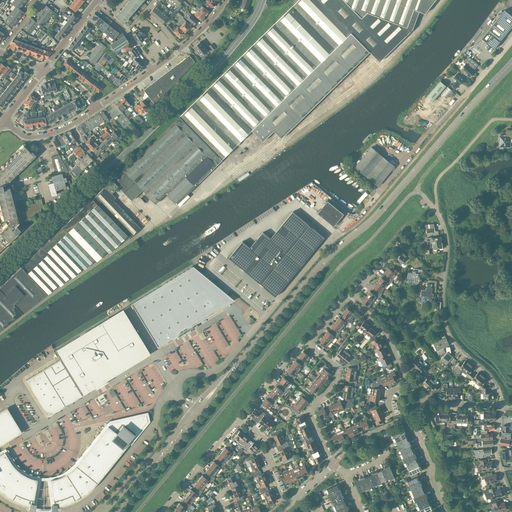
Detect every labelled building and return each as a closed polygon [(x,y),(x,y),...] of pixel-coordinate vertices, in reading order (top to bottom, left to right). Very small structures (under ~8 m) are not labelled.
[(282,138),(370,52),(380,62),(412,29),(419,11),(425,13),(435,0),(299,0),(124,171),(123,170),(0,288),(0,330),(51,291),(52,292),(60,286),(70,276),(72,278),(82,268),(84,270),(94,260),(96,262),(106,252),(108,253),(127,236),(130,239),(140,228),(114,201),(116,199),(111,193),(119,186),(132,200),(143,190),(156,204),(167,193),(177,204),(252,130),(263,141),(274,130),(282,138)] [(18,0),(14,0),(12,3),(24,12),(20,9),(24,4),(18,0)] [(132,13),(136,8),(128,0),(126,2),(128,3),(125,6),(132,13)] [(216,2),(214,1),(212,0),(202,0),(201,1),(205,4),(204,6),(208,10),(211,7),(212,8),(215,4),(215,3),(216,2)] [(243,0),(242,7),(247,8),(250,0),(243,0)] [(79,7),(73,2),(69,6),(75,11),(79,7)] [(24,12),(12,3),(16,6),(12,11),(20,17),(24,12)] [(154,17),(159,10),(157,8),(159,5),(157,4),(151,10),(150,13),(154,17)] [(54,12),(46,6),(42,11),(50,17),(54,12)] [(132,13),(125,6),(121,11),(120,9),(119,10),(127,18),(132,13)] [(209,12),(206,10),(202,6),(200,8),(197,6),(195,8),(205,16),(209,12)] [(205,16),(195,8),(194,9),(196,12),(194,15),(198,19),(201,21),(205,16)] [(127,18),(119,10),(118,12),(119,13),(116,16),(115,16),(123,23),(127,18)] [(158,20),(165,11),(164,10),(162,12),(159,10),(154,17),(158,20)] [(481,39),(494,49),(511,26),(511,16),(505,10),(481,39)] [(20,17),(12,11),(8,16),(16,22),(20,17)] [(50,17),(42,11),(38,16),(46,22),(50,17)] [(167,13),(165,11),(158,20),(162,24),(168,17),(165,15),(167,13)] [(186,18),(193,24),(197,20),(191,14),(190,14),(187,11),(184,13),(188,17),(186,18)] [(78,17),(76,16),(73,13),(68,19),(74,23),(76,20),(78,17)] [(94,24),(99,17),(95,14),(95,13),(89,20),(90,21),(94,24)] [(16,22),(8,16),(4,21),(5,22),(12,28),(16,22)] [(46,22),(38,16),(34,20),(30,17),(30,18),(42,27),(46,22)] [(99,28),(105,21),(99,17),(94,24),(99,28)] [(42,27),(30,18),(29,19),(26,22),(34,29),(38,24),(42,27)] [(71,26),(74,23),(68,19),(64,25),(69,29),(71,26)] [(104,32),(109,24),(105,21),(99,28),(104,32)] [(178,25),(184,32),(190,26),(185,21),(183,23),(181,22),(178,25)] [(34,29),(26,22),(26,24),(22,28),(30,34),(34,29)] [(82,30),(87,33),(88,32),(91,27),(87,24),(85,27),(84,26),(82,30)] [(109,36),(114,28),(109,24),(104,32),(109,36)] [(66,31),(69,29),(64,25),(59,31),(64,35),(67,32),(66,31)] [(168,25),(167,26),(165,27),(174,37),(177,35),(179,37),(184,33),(177,25),(175,27),(174,26),(172,29),(168,25)] [(114,39),(119,32),(114,28),(109,36),(114,39)] [(82,39),(87,33),(82,30),(79,33),(77,36),(82,39)] [(141,35),(143,34),(139,30),(137,31),(136,30),(133,32),(134,33),(133,34),(139,44),(142,43),(140,41),(143,38),(141,35)] [(62,38),(64,35),(59,31),(54,37),(59,41),(61,38),(62,38)] [(113,43),(124,35),(123,33),(120,31),(119,32),(114,39),(112,42),(113,43)] [(115,51),(129,43),(124,35),(113,43),(111,44),(115,51)] [(77,45),(82,39),(77,36),(75,38),(72,41),(77,45)] [(21,51),(25,39),(23,38),(21,42),(19,41),(15,50),(16,50),(21,51)] [(15,50),(19,41),(14,39),(10,43),(11,44),(10,47),(12,48),(11,49),(15,50)] [(95,64),(107,47),(98,40),(95,43),(98,45),(90,55),(88,53),(85,56),(95,64)] [(77,45),(72,41),(70,44),(70,45),(68,48),(73,51),(76,47),(77,45)] [(210,41),(208,43),(211,46),(209,48),(212,51),(216,48),(213,44),(210,41)] [(30,55),(35,43),(32,42),(31,45),(29,44),(26,53),(30,55)] [(200,42),(197,44),(203,53),(207,50),(200,42)] [(125,52),(131,48),(132,47),(129,43),(115,51),(115,52),(117,53),(123,49),(125,52)] [(203,53),(197,44),(193,47),(200,56),(203,53)] [(39,58),(43,46),(42,45),(41,49),(38,48),(35,57),(39,58)] [(45,59),(51,52),(43,50),(45,46),(43,46),(39,58),(40,58),(39,59),(44,61),(44,59),(45,59)] [(134,50),(133,48),(129,51),(134,58),(138,56),(134,50)] [(102,57),(111,64),(114,59),(106,53),(102,57)] [(195,62),(189,55),(143,90),(148,96),(144,99),(150,106),(154,103),(154,104),(195,62)] [(69,69),(73,63),(67,58),(63,64),(66,66),(65,67),(69,69)] [(133,60),(130,64),(137,69),(139,70),(143,65),(135,59),(133,61),(133,60)] [(475,67),(466,59),(463,62),(465,64),(464,66),(463,66),(463,67),(460,70),(469,77),(475,71),(473,69),(475,67)] [(75,73),(79,68),(73,63),(69,69),(72,72),(72,71),(75,73)] [(137,69),(130,64),(129,63),(128,65),(127,64),(125,67),(132,73),(133,74),(137,69)] [(5,76),(11,68),(7,65),(6,67),(2,73),(3,74),(1,77),(3,79),(5,76)] [(132,73),(125,67),(124,67),(123,68),(122,68),(119,71),(126,76),(128,78),(132,73)] [(80,79),(85,73),(79,68),(75,73),(77,75),(77,76),(80,79)] [(26,72),(25,71),(24,73),(20,69),(17,73),(17,74),(24,79),(29,74),(28,74),(28,73),(26,71),(26,72)] [(126,76),(119,71),(119,70),(117,72),(116,71),(114,75),(121,80),(122,81),(125,78),(126,76)] [(24,79),(17,74),(16,76),(13,73),(12,75),(22,83),(24,79)] [(87,83),(91,77),(85,73),(80,79),(84,81),(87,83)] [(121,80),(114,75),(112,73),(108,78),(117,85),(121,80)] [(450,85),(455,89),(459,84),(459,85),(464,80),(457,74),(452,79),(454,80),(450,85)] [(12,75),(10,77),(13,79),(12,81),(19,86),(22,83),(12,75)] [(92,88),(97,82),(91,77),(87,83),(89,85),(92,88)] [(19,86),(12,81),(11,83),(8,80),(7,80),(6,82),(16,90),(19,86)] [(446,87),(446,86),(440,81),(427,96),(433,101),(446,87)] [(6,82),(5,84),(8,86),(7,88),(13,93),(16,90),(6,82)] [(48,83),(50,92),(54,90),(54,93),(57,92),(54,83),(52,84),(52,82),(51,82),(50,82),(49,82),(48,83)] [(103,87),(97,82),(92,88),(95,90),(96,90),(98,92),(103,87)] [(50,92),(48,83),(47,83),(46,83),(45,83),(44,84),(43,84),(44,86),(41,87),(44,96),(46,95),(46,93),(50,92)] [(13,93),(7,88),(5,90),(2,87),(1,89),(11,97),(13,93)] [(452,91),(447,87),(446,87),(441,94),(446,98),(452,91)] [(1,89),(0,89),(0,91),(2,93),(1,95),(8,100),(11,97),(1,89)] [(36,98),(31,95),(31,94),(27,98),(35,104),(36,103),(34,101),(36,98)] [(131,105),(123,97),(120,99),(121,100),(120,100),(127,109),(131,105)] [(35,104),(27,98),(24,103),(29,107),(32,104),(33,106),(35,104)] [(76,98),(71,102),(75,110),(81,106),(76,98)] [(75,110),(71,102),(68,103),(66,100),(64,101),(70,112),(75,110)] [(133,116),(127,109),(120,100),(118,102),(118,101),(114,103),(128,119),(133,116)] [(70,112),(64,101),(62,102),(64,106),(61,107),(66,115),(70,112)] [(135,105),(133,107),(135,109),(136,111),(137,110),(138,111),(141,114),(144,111),(144,112),(146,110),(148,108),(142,101),(136,107),(135,105)] [(128,119),(114,103),(113,103),(114,103),(106,109),(113,118),(115,121),(116,120),(123,129),(131,123),(128,119)] [(66,115),(61,107),(59,108),(57,105),(55,106),(61,118),(66,115)] [(61,118),(55,106),(53,107),(54,111),(52,112),(57,120),(61,118)] [(113,118),(106,109),(106,108),(105,109),(106,109),(105,109),(104,110),(103,111),(109,119),(109,120),(110,120),(112,119),(112,118),(113,118)] [(109,119),(103,111),(102,111),(101,111),(99,113),(105,121),(109,119)] [(57,120),(52,112),(46,116),(51,124),(57,120)] [(105,121),(99,113),(95,115),(95,116),(95,117),(99,124),(105,121)] [(99,124),(95,117),(94,118),(93,116),(89,119),(94,127),(99,124)] [(94,127),(89,119),(85,121),(86,123),(85,123),(90,130),(94,127)] [(90,130),(85,123),(84,124),(83,122),(80,125),(85,133),(90,130)] [(85,133),(80,125),(76,127),(76,129),(82,139),(83,140),(84,142),(86,141),(83,135),(85,133)] [(500,136),(499,146),(510,147),(510,137),(511,136),(511,130),(507,130),(506,136),(500,136)] [(70,131),(69,131),(66,133),(73,144),(77,142),(70,131)] [(114,131),(108,136),(112,141),(118,136),(114,131)] [(73,144),(66,133),(65,133),(64,133),(63,134),(61,136),(65,144),(68,148),(71,147),(73,150),(75,148),(73,144)] [(65,144),(61,136),(60,135),(59,135),(58,136),(56,138),(60,146),(61,146),(65,144)] [(107,146),(112,141),(108,136),(103,141),(107,146)] [(56,138),(55,137),(54,137),(53,138),(53,139),(50,140),(52,143),(55,149),(60,146),(56,138)] [(89,147),(95,141),(91,137),(85,143),(89,147)] [(98,145),(95,141),(89,147),(92,150),(98,145)] [(107,146),(103,141),(98,146),(102,150),(107,146)] [(72,158),(82,148),(79,145),(72,152),(74,154),(73,154),(70,156),(72,158)] [(4,184),(31,158),(34,155),(25,146),(0,170),(0,204),(5,227),(0,231),(0,248),(20,230),(15,224),(17,222),(9,188),(3,189),(2,184),(4,184)] [(97,155),(102,150),(98,146),(93,151),(97,155)] [(371,147),(355,167),(379,186),(395,166),(371,147)] [(78,157),(84,152),(85,151),(82,148),(72,158),(73,159),(76,157),(75,156),(76,156),(78,157)] [(93,160),(87,154),(86,154),(85,155),(85,154),(84,153),(82,155),(84,157),(89,163),(92,160),(93,160)] [(59,155),(51,157),(56,175),(51,176),(54,185),(64,182),(67,181),(65,174),(69,171),(59,155)] [(84,157),(82,159),(80,161),(86,167),(89,163),(84,157)] [(80,161),(78,162),(76,164),(82,170),(86,167),(80,161)] [(82,170),(76,164),(73,168),(78,174),(82,170)] [(78,174),(73,168),(69,171),(75,177),(78,174)] [(66,187),(64,182),(54,185),(48,186),(51,196),(57,194),(56,190),(66,187)] [(43,208),(42,201),(41,199),(35,200),(36,203),(30,204),(30,207),(25,209),(25,212),(20,213),(22,222),(31,220),(30,217),(36,215),(35,213),(41,211),(40,208),(43,208)] [(343,214),(328,201),(318,213),(334,226),(343,214)] [(276,296),(324,237),(293,211),(271,238),(263,232),(250,248),(242,241),(229,257),(276,296)] [(406,265),(411,257),(408,255),(407,256),(401,250),(396,255),(399,257),(397,259),(402,263),(403,262),(406,265)] [(415,262),(419,265),(421,263),(416,256),(410,263),(413,265),(415,262)] [(191,267),(131,303),(157,346),(157,347),(171,339),(172,341),(190,330),(193,328),(192,326),(234,300),(229,296),(202,274),(193,266),(191,267)] [(392,279),(396,274),(397,275),(399,273),(393,268),(391,270),(389,268),(387,271),(386,271),(385,273),(388,276),(386,278),(391,282),(393,280),(392,279)] [(414,283),(418,283),(418,282),(421,282),(422,269),(415,268),(415,271),(412,270),(411,272),(407,272),(407,278),(414,279),(414,283)] [(391,282),(386,278),(385,280),(381,277),(379,279),(380,280),(378,282),(385,288),(389,284),(391,282)] [(427,280),(427,288),(426,288),(426,290),(422,289),(421,296),(422,297),(422,298),(423,298),(424,298),(425,297),(425,296),(428,296),(428,300),(432,301),(432,300),(435,300),(436,287),(435,287),(436,281),(427,280)] [(381,293),(385,288),(378,282),(375,285),(373,287),(377,290),(375,292),(380,296),(382,294),(381,293)] [(382,298),(380,296),(375,292),(373,294),(370,291),(368,293),(368,294),(366,296),(373,302),(376,305),(380,300),(382,298)] [(370,307),(373,302),(366,296),(364,299),(363,299),(362,301),(364,302),(362,305),(368,310),(370,307)] [(138,334),(123,307),(109,317),(118,332),(138,334)] [(346,315),(344,317),(349,322),(351,323),(353,320),(352,319),(356,315),(347,308),(345,311),(344,310),(343,312),(346,315)] [(150,354),(149,352),(138,334),(118,332),(109,317),(69,341),(55,350),(60,359),(57,361),(79,397),(150,354)] [(338,319),(336,322),(343,328),(346,323),(347,324),(349,322),(344,317),(342,320),(339,317),(337,319),(338,319)] [(339,332),(343,328),(336,322),(333,325),(333,324),(331,326),(333,328),(332,330),(333,331),(338,335),(340,333),(339,332)] [(348,327),(352,331),(356,326),(351,322),(348,327)] [(362,324),(360,322),(356,327),(358,329),(359,328),(363,332),(367,328),(369,326),(364,322),(362,324)] [(374,334),(376,332),(371,328),(369,330),(367,328),(363,332),(363,333),(365,335),(366,334),(371,338),(370,339),(371,340),(374,339),(376,336),(374,334)] [(336,338),(338,335),(333,331),(332,330),(330,332),(328,331),(326,333),(324,336),(331,342),(335,337),(336,338)] [(331,342),(324,336),(322,339),(321,338),(320,340),(323,343),(321,345),(326,349),(328,347),(327,346),(331,342)] [(453,357),(450,354),(449,354),(450,353),(449,352),(449,351),(449,350),(449,349),(448,347),(447,346),(449,345),(446,337),(440,340),(437,338),(433,343),(437,351),(438,350),(439,354),(439,355),(442,353),(443,356),(440,359),(446,365),(447,364),(453,357)] [(378,341),(377,339),(371,341),(372,344),(373,344),(375,349),(380,347),(381,347),(383,346),(380,340),(378,341)] [(342,359),(348,352),(343,348),(344,347),(341,345),(337,350),(340,352),(337,355),(339,357),(342,359)] [(382,350),(381,347),(380,347),(375,349),(374,349),(376,353),(377,352),(379,357),(379,358),(384,355),(387,354),(384,349),(382,350)] [(302,359),(300,361),(306,365),(308,363),(307,362),(311,357),(303,351),(301,354),(299,356),(302,359)] [(352,355),(348,352),(342,359),(345,361),(344,362),(346,363),(349,360),(353,363),(359,361),(355,358),(356,357),(353,355),(352,355)] [(385,358),(384,355),(379,358),(379,357),(378,358),(379,361),(380,361),(383,366),(390,363),(388,357),(385,358)] [(415,369),(422,363),(424,360),(422,355),(419,358),(417,355),(412,360),(414,362),(411,365),(415,369)] [(448,366),(447,364),(446,365),(440,359),(438,362),(444,370),(448,366)] [(304,367),(306,365),(300,361),(299,363),(295,360),(294,362),(294,363),(292,365),(299,371),(303,367),(304,367)] [(57,361),(45,369),(67,405),(79,397),(57,361)] [(359,366),(358,366),(359,361),(353,363),(352,368),(348,367),(347,370),(348,370),(347,373),(356,375),(357,369),(359,369),(359,366)] [(463,372),(470,364),(465,361),(462,364),(460,362),(453,369),(458,373),(461,370),(463,372)] [(427,365),(426,367),(422,363),(415,369),(419,374),(422,371),(424,373),(429,368),(427,365)] [(474,368),(470,364),(463,372),(467,375),(466,377),(468,379),(473,373),(471,371),(474,368)] [(295,376),(299,371),(292,365),(290,368),(289,368),(287,370),(291,372),(289,375),(294,379),(296,377),(295,376)] [(323,368),(320,373),(327,379),(329,376),(330,376),(331,374),(328,371),(330,369),(325,365),(323,368)] [(67,405),(45,369),(26,380),(29,385),(32,383),(36,389),(33,391),(32,391),(48,416),(67,405)] [(397,377),(394,371),(391,372),(391,373),(386,375),(389,383),(395,380),(394,378),(397,377)] [(476,383),(482,376),(478,372),(475,375),(473,373),(468,379),(471,381),(472,380),(476,383)] [(327,379),(320,373),(316,377),(323,383),(327,379)] [(355,381),(356,375),(347,373),(347,377),(346,377),(346,379),(350,380),(349,383),(356,384),(357,381),(355,381)] [(426,387),(433,381),(431,379),(432,377),(428,373),(423,378),(425,380),(422,383),(426,387)] [(389,383),(386,375),(386,374),(380,377),(377,378),(377,379),(374,381),(379,385),(382,383),(383,385),(389,383)] [(487,380),(482,376),(476,383),(480,387),(479,388),(481,390),(488,387),(484,383),(487,380)] [(323,383),(316,377),(312,382),(319,388),(323,383)] [(279,380),(277,382),(286,390),(288,388),(287,387),(290,383),(284,378),(280,381),(279,380)] [(378,385),(379,385),(374,381),(373,385),(372,385),(371,388),(370,394),(380,395),(381,389),(378,389),(378,385)] [(436,385),(433,381),(426,387),(429,392),(433,389),(435,391),(440,386),(438,383),(436,385)] [(286,390),(277,382),(275,385),(276,386),(273,390),(280,396),(283,392),(284,393),(286,390)] [(317,391),(319,388),(312,382),(308,387),(307,386),(305,388),(311,393),(312,390),(316,393),(318,391),(317,391)] [(356,387),(356,384),(349,383),(349,386),(345,385),(344,388),(345,388),(344,391),(353,393),(354,387),(356,387)] [(452,398),(452,388),(447,388),(447,384),(444,384),(441,390),(443,390),(443,393),(446,393),(446,398),(452,398)] [(457,388),(452,388),(452,398),(457,398),(458,394),(461,394),(461,387),(458,387),(457,388)] [(488,390),(488,387),(481,390),(481,394),(483,394),(484,399),(493,398),(493,393),(488,393),(487,390),(488,390)] [(280,396),(273,390),(270,394),(268,393),(267,395),(276,403),(278,400),(277,400),(280,396)] [(352,398),(353,393),(344,391),(344,395),(343,395),(343,397),(347,398),(346,403),(351,407),(352,402),(353,402),(354,399),(352,398)] [(301,396),(297,401),(304,406),(306,404),(307,404),(309,402),(305,399),(307,397),(302,393),(300,395),(301,396)] [(378,402),(380,395),(370,394),(369,400),(369,403),(370,403),(370,405),(375,405),(375,404),(376,401),(378,402)] [(276,403),(267,395),(264,398),(266,399),(263,403),(270,408),(273,404),(274,405),(276,403)] [(24,403),(32,415),(35,412),(27,401),(24,403)] [(304,406),(297,401),(293,405),(292,404),(290,407),(295,411),(297,409),(301,412),(302,409),(304,406)] [(347,408),(351,407),(346,403),(342,405),(340,401),(338,402),(335,403),(338,412),(344,410),(344,411),(347,409),(347,408)] [(338,412),(335,403),(331,405),(331,404),(329,405),(330,409),(328,411),(331,417),(333,415),(333,414),(338,412)] [(256,421),(263,412),(261,410),(260,411),(257,408),(258,407),(255,405),(250,411),(252,413),(251,414),(253,416),(251,418),(253,419),(256,421)] [(377,408),(375,405),(370,405),(371,407),(369,408),(371,410),(370,410),(373,416),(374,416),(382,412),(379,407),(377,408)] [(0,445),(22,432),(7,408),(0,412),(0,445)] [(331,417),(328,411),(325,412),(324,408),(321,409),(318,411),(322,419),(327,417),(328,418),(331,417)] [(263,425),(269,418),(265,415),(266,414),(263,412),(256,421),(258,423),(259,422),(263,425)] [(384,418),(382,412),(374,416),(376,421),(375,421),(377,425),(383,422),(382,419),(384,418)] [(445,422),(445,412),(439,412),(439,416),(436,416),(436,424),(442,424),(442,422),(445,422)] [(453,424),(454,417),(450,417),(451,413),(445,412),(445,422),(448,422),(448,424),(453,424)] [(462,423),(462,413),(457,413),(457,417),(454,417),(453,424),(457,424),(457,423),(462,423)] [(468,413),(462,413),(462,423),(467,423),(467,425),(471,425),(471,418),(468,418),(468,413)] [(484,420),(479,420),(479,425),(483,425),(483,424),(487,424),(487,420),(496,420),(496,413),(484,414),(484,420)] [(147,421),(146,415),(110,423),(108,425),(129,443),(147,421)] [(303,416),(295,419),(297,424),(296,424),(297,427),(308,423),(307,420),(305,421),(303,416)] [(272,421),(269,418),(263,425),(267,428),(266,430),(268,432),(276,422),(273,420),(272,421)] [(361,421),(358,422),(361,429),(363,427),(365,430),(370,428),(366,420),(362,422),(361,421)] [(358,430),(361,429),(358,422),(355,424),(356,425),(351,427),(355,434),(359,432),(358,430)] [(309,425),(308,423),(297,427),(298,430),(299,430),(301,434),(309,431),(307,426),(309,425)] [(481,434),(487,434),(487,430),(494,430),(494,424),(484,425),(484,430),(481,430),(481,434)] [(129,443),(108,425),(95,442),(116,460),(129,443)] [(355,434),(351,427),(347,429),(346,428),(343,429),(346,435),(349,434),(350,436),(355,434)] [(394,437),(406,432),(404,428),(391,433),(392,434),(393,433),(394,437)] [(281,429),(270,434),(272,437),(274,436),(275,440),(283,437),(282,432),(283,432),(281,429)] [(346,435),(343,429),(341,430),(339,430),(336,431),(340,441),(344,439),(343,436),(346,435)] [(511,432),(511,430),(502,429),(501,437),(510,438),(511,432)] [(238,442),(244,435),(240,431),(238,433),(236,431),(230,437),(233,440),(234,441),(237,444),(238,442)] [(311,435),(309,431),(301,434),(303,439),(302,439),(303,442),(314,438),(313,435),(311,435)] [(340,441),(336,431),(332,433),(331,434),(328,436),(331,442),(334,440),(335,443),(340,441)] [(396,442),(407,437),(406,432),(394,437),(396,442)] [(249,438),(244,435),(238,442),(237,444),(241,448),(242,447),(244,449),(249,444),(246,442),(249,438)] [(286,441),(283,437),(275,440),(278,445),(276,446),(277,448),(288,444),(287,441),(286,441)] [(398,446),(409,441),(407,437),(396,442),(398,446)] [(316,440),(314,438),(303,442),(305,445),(306,445),(308,449),(316,446),(314,441),(316,440)] [(400,450),(411,445),(409,441),(398,446),(400,450)] [(102,477),(116,460),(95,442),(81,459),(102,477)] [(251,445),(249,444),(244,449),(247,451),(247,450),(252,454),(258,446),(253,442),(251,445)] [(288,447),(289,447),(288,444),(277,448),(278,451),(280,451),(282,455),(290,452),(288,447)] [(402,454),(413,449),(411,445),(400,450),(402,454)] [(310,457),(321,452),(320,449),(318,450),(316,446),(308,449),(310,454),(309,454),(310,457)] [(225,447),(220,452),(228,459),(232,454),(233,455),(235,452),(230,448),(228,450),(225,447)] [(492,454),(491,448),(475,450),(476,458),(483,457),(482,455),(484,455),(492,454)] [(404,458),(415,453),(413,449),(402,454),(404,458)] [(511,450),(507,449),(507,451),(502,451),(503,460),(508,459),(508,455),(511,455),(511,450)] [(6,454),(5,452),(0,454),(0,490),(0,491),(19,471),(18,470),(17,469),(15,467),(14,465),(12,464),(11,462),(9,460),(8,458),(7,456),(6,454)] [(225,463),(228,459),(220,452),(217,457),(220,460),(218,462),(223,466),(225,464),(225,463)] [(292,456),(290,452),(282,455),(284,460),(282,460),(284,463),(295,459),(293,456),(292,456)] [(322,455),(321,452),(310,457),(311,460),(312,459),(314,464),(322,461),(320,456),(322,455)] [(417,457),(415,453),(404,458),(405,462),(417,457)] [(253,458),(251,455),(245,458),(247,461),(248,461),(250,466),(259,462),(257,456),(253,458)] [(418,461),(417,457),(405,462),(407,466),(418,461)] [(102,477),(81,459),(76,465),(75,466),(74,468),(73,469),(72,470),(70,471),(87,493),(89,491),(90,490),(92,489),(93,487),(94,486),(96,484),(102,477)] [(488,462),(487,459),(480,460),(480,464),(482,464),(482,466),(478,466),(477,468),(477,471),(479,472),(483,472),(483,471),(493,469),(492,462),(488,462)] [(221,469),(223,466),(218,462),(217,464),(213,461),(209,466),(217,472),(221,468),(221,469)] [(420,465),(418,461),(407,466),(409,470),(420,465)] [(258,469),(262,468),(259,462),(250,466),(252,471),(251,472),(253,475),(259,472),(258,469)] [(308,473),(304,464),(299,467),(303,475),(308,473)] [(395,477),(389,465),(385,467),(390,478),(394,476),(394,477),(395,477)] [(422,470),(420,465),(409,470),(411,474),(410,475),(412,479),(418,476),(417,472),(422,470)] [(213,477),(217,472),(209,466),(205,471),(209,474),(207,476),(212,480),(214,478),(213,477)] [(303,475),(299,467),(293,469),(297,478),(303,475)] [(390,478),(385,467),(381,469),(386,480),(390,478)] [(297,478),(293,469),(288,472),(292,480),(297,478)] [(386,480),(381,469),(377,471),(382,482),(386,480)] [(35,497),(38,479),(36,479),(34,479),(32,478),(31,478),(29,477),(28,476),(26,476),(25,475),(23,474),(22,473),(21,472),(19,471),(0,491),(2,492),(3,493),(5,495),(6,496),(12,489),(17,492),(23,495),(29,498),(34,499),(35,497)] [(87,493),(70,471),(69,472),(68,473),(66,474),(65,475),(63,475),(62,476),(60,477),(59,478),(57,478),(55,479),(54,479),(52,479),(50,480),(53,498),(53,500),(61,499),(67,498),(73,495),(79,492),(82,497),(83,495),(85,494),(87,493)] [(382,482),(377,471),(373,473),(378,484),(382,482)] [(260,475),(259,472),(253,475),(254,477),(255,477),(257,482),(266,478),(264,473),(260,475)] [(292,480),(288,472),(282,474),(286,483),(292,480)] [(239,482),(238,479),(239,478),(237,474),(237,473),(226,478),(229,483),(227,484),(228,486),(239,482)] [(378,484),(373,473),(369,474),(373,485),(378,484)] [(488,485),(499,481),(496,474),(491,475),(490,473),(481,476),(482,479),(481,480),(483,485),(484,486),(485,485),(486,489),(489,488),(488,485)] [(373,485),(369,474),(365,476),(370,487),(373,485)] [(212,480),(207,476),(205,478),(202,475),(198,480),(205,486),(209,482),(210,482),(212,480)] [(370,487),(365,476),(361,478),(365,489),(370,487)] [(408,485),(420,480),(418,476),(412,479),(406,481),(407,481),(408,485)] [(269,484),(266,478),(257,482),(260,488),(259,488),(260,491),(266,489),(265,486),(269,484)] [(365,489),(361,478),(356,480),(361,492),(362,492),(361,491),(365,489)] [(36,504),(35,510),(52,510),(52,504),(54,504),(53,500),(53,498),(50,480),(38,479),(35,497),(34,499),(33,504),(36,504)] [(202,491),(205,486),(198,480),(194,485),(197,487),(195,490),(201,494),(202,491)] [(422,484),(420,480),(408,485),(410,489),(422,484)] [(239,485),(240,484),(239,482),(228,486),(229,489),(231,488),(233,493),(241,489),(239,485)] [(329,493),(340,488),(338,484),(326,489),(326,490),(327,489),(329,493)] [(412,493),(424,488),(422,484),(410,489),(412,493)] [(495,487),(488,489),(484,491),(487,499),(492,497),(492,499),(502,496),(500,488),(496,490),(495,487)] [(331,498),(342,493),(340,488),(329,493),(331,498)] [(414,498),(426,492),(424,488),(412,493),(414,498)] [(33,504),(34,499),(29,498),(23,495),(17,492),(12,489),(6,496),(8,497),(10,498),(12,499),(13,500),(15,501),(17,502),(19,503),(21,503),(23,504),(25,505),(27,505),(29,506),(31,506),(31,503),(33,504)] [(199,496),(201,494),(195,490),(194,492),(190,489),(186,494),(194,500),(198,496),(199,496)] [(243,494),(241,489),(233,493),(235,497),(233,498),(234,501),(245,497),(244,494),(243,494)] [(267,491),(266,489),(260,491),(261,494),(262,494),(265,499),(274,495),(271,489),(267,491)] [(74,501),(76,500),(78,499),(80,498),(82,497),(79,492),(73,495),(67,498),(61,499),(53,500),(54,504),(56,504),(57,506),(60,506),(62,505),(64,505),(66,504),(68,503),(71,502),(73,502),(74,501)] [(416,502),(428,497),(426,492),(414,498),(416,502)] [(333,502),(344,497),(342,493),(331,498),(333,502)] [(190,505),(194,500),(186,494),(182,499),(186,501),(184,504),(189,508),(191,505),(190,505)] [(276,501),(274,495),(265,499),(267,504),(266,505),(267,508),(273,505),(272,502),(276,501)] [(335,506),(346,501),(344,497),(333,502),(335,506)] [(429,501),(428,497),(416,502),(418,506),(429,501)] [(336,510),(348,505),(346,501),(335,506),(336,510)] [(419,510),(431,505),(429,501),(418,506),(419,510)] [(500,511),(507,510),(504,503),(500,504),(498,501),(492,504),(493,507),(495,507),(494,508),(493,508),(493,509),(492,510),(492,511),(500,511)] [(238,505),(236,502),(234,503),(229,505),(232,510),(236,508),(235,506),(238,505)] [(187,510),(189,508),(184,504),(182,506),(179,503),(175,508),(179,511),(184,511),(186,509),(187,510)] [(216,503),(205,507),(206,511),(207,510),(207,511),(214,511),(217,511),(215,507),(217,506),(216,503)]
